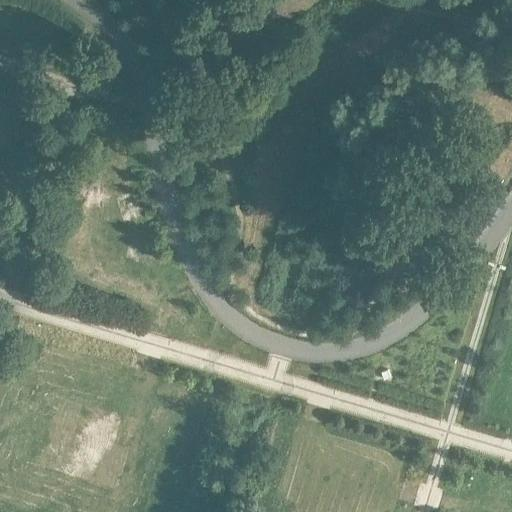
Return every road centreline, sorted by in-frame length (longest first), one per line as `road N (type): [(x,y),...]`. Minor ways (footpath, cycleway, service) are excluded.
road 1 (unclassified): [(511,203),(442,293),(375,343),(331,351),(282,345),(239,325),(204,286),(179,233),(140,76),(107,23),(78,0)]
road 2 (unknown): [(174,218),(152,344),(104,511)]
